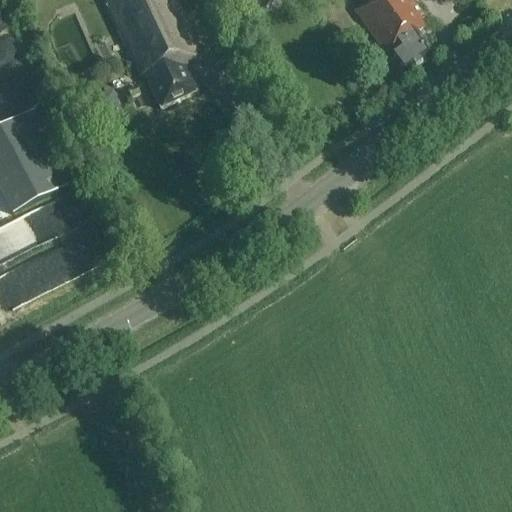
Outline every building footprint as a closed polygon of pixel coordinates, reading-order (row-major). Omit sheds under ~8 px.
[(144,75),(161,111),(198,93),(185,67),(201,60),(172,0),(108,0),(105,2),(140,77),(144,75)] [(404,80),(435,57),(418,34),(429,26),(415,6),(411,9),(405,0),(373,0),(355,13),(404,80)] [(73,13),(73,29),(92,28),(92,12),(73,13)] [(0,78),(2,78),(0,70),(0,58),(27,50),(24,40),(0,47),(0,78)] [(72,186),(34,114),(0,132),(0,190),(14,217),(72,186)] [(76,193),(92,221),(109,210),(93,183),(76,193)]
